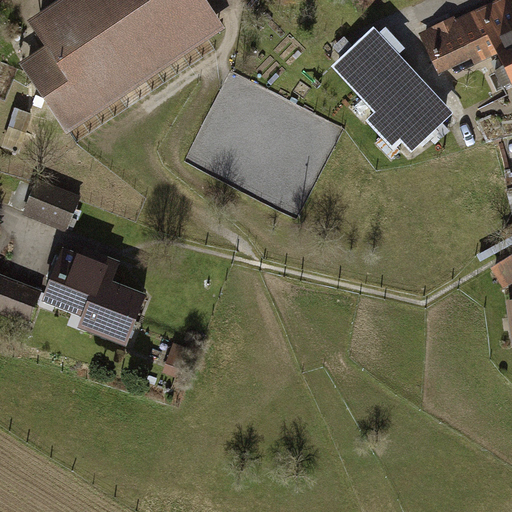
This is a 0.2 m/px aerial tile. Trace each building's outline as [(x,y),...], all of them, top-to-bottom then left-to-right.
[(202,0),(53,0),(8,30),(74,129),(222,30),(202,0)] [(511,0),(500,0),(425,35),(442,71),(495,46),(511,81),(511,0)] [(379,38),(345,72),(424,151),(458,117),(379,38)] [(24,149),(33,109),(18,105),(9,145),(24,149)] [(37,181),(25,210),(62,224),(73,195),(37,181)] [(511,250),(500,260),(511,276),(511,250)] [(60,251),(46,292),(89,307),(82,326),(124,340),(139,296),(107,286),(113,268),(60,251)] [(36,288),(0,277),(0,317),(25,325),(36,288)]
